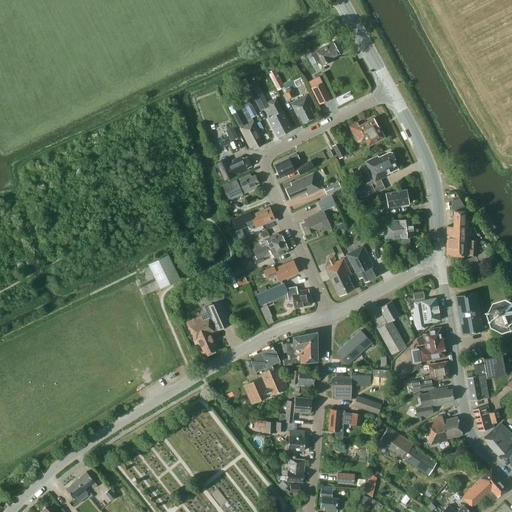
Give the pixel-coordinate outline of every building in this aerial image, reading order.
[(332,42),(311,53),(317,64),(321,62),(323,66),(330,62),(329,59),(339,54),(332,42)] [(268,72),(277,90),(284,86),(274,68),(268,72)] [(295,88),(304,83),(300,75),(290,81),(293,87),(294,87),(295,88)] [(312,87),(320,103),(330,98),(323,82),(312,87)] [(268,106),(266,103),(257,84),(249,88),(260,111),(268,106)] [(294,96),(289,86),(283,89),(288,99),(294,96)] [(311,104),(306,95),(290,103),(296,115),(298,114),(303,124),(314,118),(311,110),(308,105),(311,104)] [(266,103),(268,106),(273,116),(268,119),(277,137),(292,129),(283,111),(282,111),(275,98),(266,103)] [(231,114),(232,113),(239,110),(236,103),(228,107),(231,114)] [(246,107),(251,117),(257,114),(251,103),(245,107),(246,107)] [(247,125),(245,121),(239,110),(232,113),(238,126),(240,125),(241,127),(247,125)] [(213,111),(202,115),(206,125),(217,121),(213,111)] [(357,123),(352,125),(348,127),(357,143),(361,141),(361,142),(364,140),(367,146),(384,137),(373,118),(358,126),(357,123)] [(247,125),(241,127),(239,128),(249,148),(252,146),(253,149),(263,144),(258,135),(259,134),(253,122),(247,125)] [(226,130),(230,141),(238,137),(233,127),(226,130)] [(332,145),(339,158),(345,155),(338,142),(332,145)] [(365,162),(374,182),(386,176),(385,174),(397,169),(393,161),(394,158),(392,153),(389,152),(377,158),(377,156),(365,162)] [(300,162),(297,155),(274,165),(280,178),(294,172),(291,165),(300,162)] [(243,159),(242,157),(228,163),(229,166),(216,172),(221,182),(248,170),(247,168),(250,166),(247,158),(243,159)] [(314,167),(311,160),(296,166),(300,174),(314,167)] [(320,189),(313,173),(290,184),(291,186),(285,189),(289,199),(305,192),(307,195),(320,189)] [(251,177),(250,174),(222,186),(229,200),(256,188),(255,186),(258,184),(254,175),(251,177)] [(375,191),(370,181),(355,188),(360,198),(375,191)] [(323,188),(326,194),(341,188),(338,182),(323,188)] [(408,204),(405,190),(377,195),(378,202),(387,201),(388,207),(408,204)] [(322,211),(336,205),(331,195),(317,202),(322,211)] [(451,208),(453,211),(453,226),(447,226),(446,255),(467,256),(476,256),(476,240),(467,240),(468,219),(464,219),(465,211),(459,199),(452,201),(451,208)] [(253,223),(255,228),(274,219),(269,207),(251,215),(249,213),(243,215),(247,224),(247,225),(253,223)] [(323,212),(319,213),(304,220),(305,223),(301,225),(305,235),(321,228),(322,231),(330,228),(323,212)] [(236,230),(247,225),(247,224),(243,215),(232,220),(236,230)] [(401,237),(401,242),(409,242),(408,237),(413,237),(411,219),(383,221),(385,238),(401,237)] [(252,250),(254,255),(284,242),(281,235),(278,236),(277,234),(264,240),(265,244),(252,250)] [(328,236),(310,244),(311,248),(320,244),(323,252),(325,251),(328,258),(336,255),(328,236)] [(284,242),(254,255),(252,256),(256,264),(264,261),(263,258),(270,255),(272,259),(286,253),(285,251),(288,250),(284,242)] [(253,255),(248,245),(241,249),(245,259),(253,255)] [(362,247),(352,252),(346,255),(359,278),(362,277),(364,282),(379,274),(376,268),(374,269),(362,247)] [(148,264),(159,288),(179,279),(168,254),(148,264)] [(329,259),(327,260),(331,267),(325,270),(332,284),(333,284),(339,296),(353,289),(347,276),(350,275),(343,259),(335,263),(334,260),(335,259),(333,256),(328,258),(329,259)] [(292,260),(275,268),(273,266),(263,271),(267,279),(276,275),(279,281),(298,273),(292,260)] [(237,285),(238,286),(247,282),(244,275),(235,279),(234,277),(229,280),(232,287),(237,285)] [(296,285),(285,287),(283,283),(255,295),(260,306),(288,294),(289,298),(292,297),(294,308),(311,305),(309,293),(308,293),(308,290),(297,292),(296,285)] [(208,295),(203,286),(193,291),(198,300),(208,295)] [(422,292),(413,293),(414,300),(423,298),(422,292)] [(477,292),(455,296),(462,334),(483,330),(477,292)] [(435,298),(424,300),(413,302),(414,305),(412,305),(413,310),(411,310),(413,323),(416,330),(424,328),(423,324),(439,320),(435,298)] [(198,346),(199,347),(203,356),(218,350),(210,333),(231,324),(220,300),(205,307),(207,313),(186,322),(194,340),(196,339),(197,342),(197,343),(198,346)] [(377,328),(391,354),(405,346),(391,321),(399,316),(391,301),(379,308),(387,322),(377,328)] [(493,322),(501,325),(508,323),(511,316),(509,308),(502,305),(495,307),(491,314),(493,322)] [(424,342),(442,339),(440,328),(429,330),(430,333),(423,334),(423,339),(417,340),(418,344),(424,343),(424,342)] [(348,341),(359,353),(371,343),(360,331),(348,341)] [(279,347),(278,348),(281,359),(284,366),(291,365),(291,363),(316,360),(315,336),(313,334),(293,338),(293,343),(289,342),(288,339),(277,343),(279,347)] [(445,357),(442,339),(424,342),(424,343),(425,348),(418,350),(420,361),(445,357)] [(359,353),(348,341),(336,352),(347,364),(359,353)] [(508,351),(502,342),(496,346),(502,355),(508,351)] [(281,359),(278,348),(274,349),(272,345),(248,357),(257,374),(259,373),(261,378),(243,386),(251,404),(287,388),(278,366),(280,364),(279,361),(277,355),(279,354),(281,359)] [(505,375),(501,355),(483,359),(484,364),(473,366),(475,376),(466,378),(470,401),(488,397),(485,379),(505,375)] [(449,378),(446,362),(428,365),(430,376),(422,377),(422,380),(411,382),(412,392),(432,388),(432,383),(439,382),(439,380),(449,378)] [(314,371),(298,370),(298,372),(291,371),(290,384),(289,384),(291,394),(298,394),(299,386),(304,387),(304,385),(312,386),(314,371)] [(331,389),(334,389),(334,399),(350,399),(350,386),(370,386),(370,375),(350,375),(350,377),(335,377),(335,379),(331,379),(331,389)] [(428,391),(428,393),(419,395),(421,407),(414,408),(416,416),(432,413),(431,407),(442,405),(442,403),(453,401),(451,390),(448,390),(447,388),(428,391)] [(353,405),(378,414),(381,405),(357,396),(353,405)] [(311,399),(294,398),(294,401),(286,401),(285,415),(280,414),(279,422),(292,423),(293,412),(310,413),(311,399)] [(488,413),(486,406),(473,410),(478,431),(492,427),(491,423),(501,420),(498,410),(488,413)] [(362,414),(351,413),(351,414),(344,413),(344,410),(330,409),(328,430),(335,431),(335,436),(341,437),(342,424),(360,426),(362,414)] [(443,420),(441,415),(424,424),(430,445),(447,441),(446,439),(461,435),(456,417),(443,420)] [(264,428),(264,433),(275,434),(275,422),(265,422),(264,428)] [(285,431),(285,423),(276,422),(275,430),(285,431)] [(511,441),(510,439),(511,437),(511,435),(500,423),(483,438),(488,446),(503,462),(510,455),(511,456),(511,455),(511,441)] [(378,442),(398,456),(428,476),(436,463),(411,447),(414,444),(388,427),(378,442)] [(287,449),(303,451),(304,438),(303,438),(304,431),(289,430),(287,449)] [(277,480),(303,482),(303,471),(304,460),(288,459),(287,475),(287,476),(278,475),(277,480)] [(462,498),(468,504),(471,507),(487,493),(494,500),(507,487),(490,469),(477,481),(462,498)] [(86,472),(75,480),(83,489),(84,488),(90,484),(93,489),(97,486),(93,482),(93,481),(86,472)] [(376,477),(369,472),(365,492),(372,497),(376,477)] [(337,484),(353,485),(354,474),(338,473),(337,484)] [(83,489),(75,480),(65,489),(72,498),(73,497),(78,504),(88,495),(87,494),(88,493),(84,488),(83,489)] [(290,484),(290,492),(300,493),(300,485),(290,484)] [(339,510),(339,504),(340,499),(331,498),(332,487),(321,486),(319,497),(321,497),(320,508),(324,508),(323,510),(336,511),(337,509),(339,510)] [(104,493),(111,500),(116,496),(109,489),(104,493)] [(361,502),(369,505),(372,498),(364,495),(361,502)]
